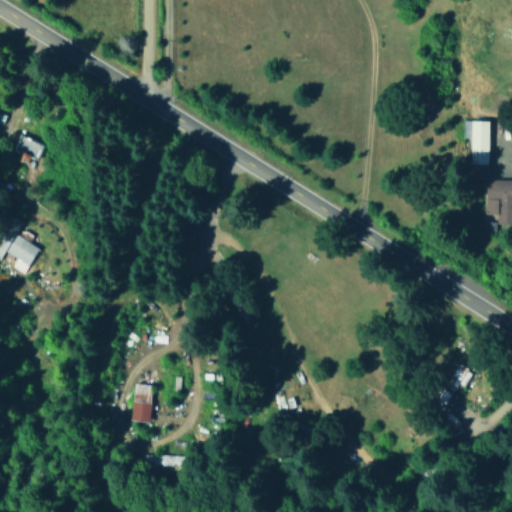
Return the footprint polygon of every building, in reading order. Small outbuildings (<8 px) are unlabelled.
[(469,138),(469,163),(487,164),(488,120),(461,119),(461,138),(469,138)] [(19,153),(17,159),(26,162),(29,156),(36,159),(43,143),(19,134),(12,150),(19,153)] [(511,179),(483,179),(483,214),(495,214),(495,223),(511,223),(511,179)] [(0,234),(0,254),(19,227),(9,221),(0,234)] [(10,266),(21,273),(38,248),(16,234),(5,251),(15,258),(10,266)] [(152,385),(134,382),(128,418),(147,421),(152,385)]
